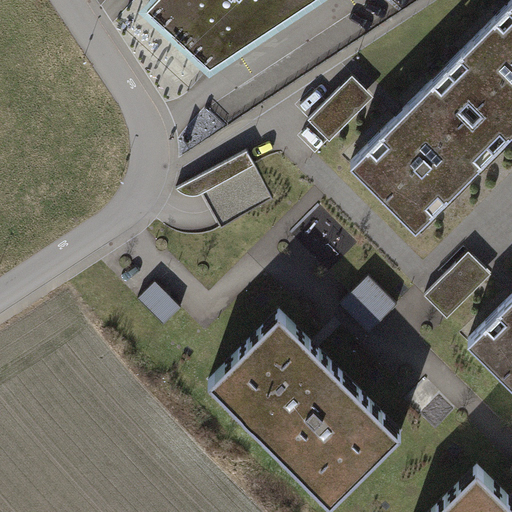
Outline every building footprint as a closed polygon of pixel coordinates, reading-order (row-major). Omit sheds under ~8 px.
[(146,0),(142,4),(210,71),(320,0),(146,0)] [(511,0),(384,124),(343,163),(410,231),(511,132),(511,0)] [(308,116),(331,138),(375,94),(352,72),(308,116)] [(424,293),(447,316),(491,272),(468,249),(424,293)] [(373,268),(344,296),(373,325),(401,297),(373,268)] [(165,318),(184,300),(160,276),(141,294),(165,318)] [(511,293),(475,329),(511,367),(511,293)] [(396,433),(277,310),(207,376),(326,499),(396,433)] [(511,511),(511,509),(472,471),(432,511),(511,511)]
